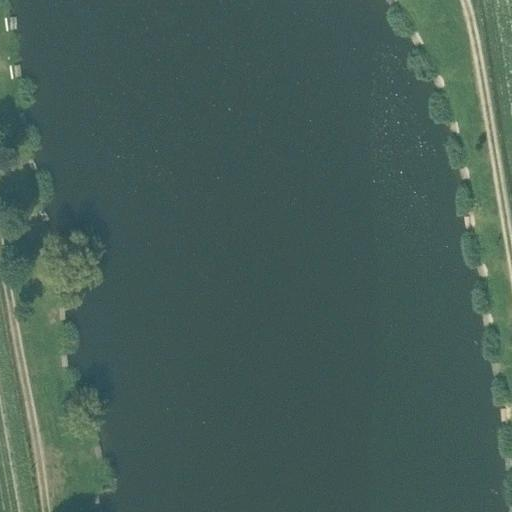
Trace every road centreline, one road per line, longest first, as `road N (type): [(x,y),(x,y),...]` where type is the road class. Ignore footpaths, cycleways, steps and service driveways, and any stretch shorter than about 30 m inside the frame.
road 1 (track): [(72,511),(0,94)]
road 2 (track): [(466,0),(511,294)]
